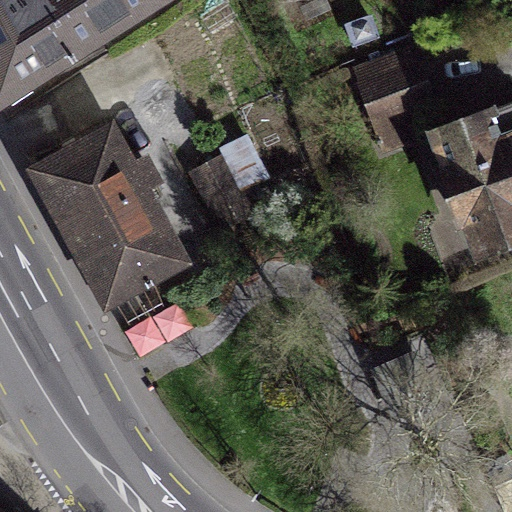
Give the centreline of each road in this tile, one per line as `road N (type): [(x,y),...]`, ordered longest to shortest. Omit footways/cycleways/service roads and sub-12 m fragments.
road 1 (primary): [(0,276),(71,411),(137,499)]
road 2 (residential): [(0,456),(57,497),(137,499)]
